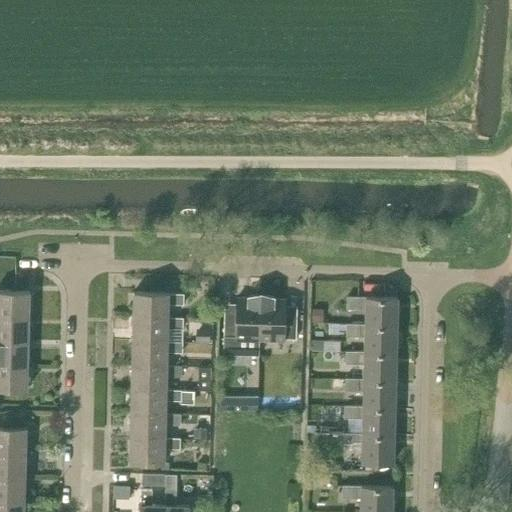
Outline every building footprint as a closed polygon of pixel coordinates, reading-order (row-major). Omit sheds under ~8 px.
[(0,314),(29,315),(30,291),(0,290),(0,314)] [(134,291),(134,316),(168,317),(168,304),(184,305),(185,294),(169,294),(169,292),(134,291)] [(225,310),(224,353),(260,355),(260,339),(260,332),(261,295),(249,295),(249,297),(237,297),(237,310),(225,310)] [(284,338),(296,338),(297,312),(285,312),(286,299),(273,298),(273,295),(261,295),(260,332),(260,339),(284,339),(284,338)] [(346,322),(346,324),(397,325),(398,297),(347,296),(347,308),(366,309),(365,323),(346,322)] [(312,321),(323,322),(323,308),(312,308),(312,321)] [(0,338),(29,339),(29,315),(0,314),(0,338)] [(134,316),(133,340),(168,341),(168,328),(184,328),(184,318),(168,318),(168,317),(134,316)] [(396,352),(397,325),(346,324),(339,324),(339,323),(330,323),(329,334),(339,334),(339,330),(346,330),(346,335),(365,336),(364,351),(396,352)] [(196,328),(196,341),(209,341),(210,329),(196,328)] [(0,363),(28,364),(29,339),(0,338),(0,363)] [(311,350),(340,350),(341,340),(312,339),(311,350)] [(133,340),(132,364),(167,365),(168,352),(183,352),(183,342),(168,341),(133,340)] [(396,379),(396,352),(364,351),(346,350),(346,363),(364,363),(364,378),(364,379),(396,379)] [(0,387),(28,388),(28,364),(0,363),(0,387)] [(132,364),(132,388),(166,389),(167,376),(182,377),(182,365),(167,365),(132,364)] [(198,377),(198,389),(211,389),(211,378),(198,377)] [(395,407),(396,379),(364,379),(364,378),(345,377),(345,390),(364,391),(364,405),(364,406),(395,407)] [(132,388),(131,412),(166,413),(166,399),(181,400),(181,403),(194,403),(195,391),(182,390),(166,389),(132,388)] [(228,409),(254,410),(254,395),(229,395),(228,409)] [(394,433),(395,407),(364,406),(364,405),(344,405),(344,417),(363,418),(363,433),(394,433)] [(131,412),(131,436),(165,437),(166,424),(181,424),(181,414),(166,413),(131,412)] [(0,450),(26,451),(26,426),(0,425),(0,450)] [(194,438),(207,439),(207,427),(194,427),(194,438)] [(394,461),(394,433),(363,433),(344,432),(343,445),(363,445),(362,461),(394,461)] [(165,437),(130,436),(130,461),(164,462),(165,447),(180,448),(180,438),(165,437)] [(0,475),(25,476),(26,451),(0,450),(0,475)] [(209,471),(210,458),(198,457),(198,470),(209,471)] [(142,473),(142,484),(165,485),(165,473),(142,473)] [(166,473),(166,490),(176,491),(177,474),(166,473)] [(0,498),(25,499),(25,476),(0,475),(0,498)] [(392,511),(393,486),(343,485),(343,497),(361,497),(360,511),(392,511)] [(140,505),(140,511),(165,511),(165,505),(152,505),(153,490),(142,490),(142,505),(140,505)] [(165,505),(165,511),(189,511),(190,506),(176,505),(176,491),(166,490),(166,505),(165,505)] [(0,511),(24,511),(25,499),(0,498),(0,511)]
